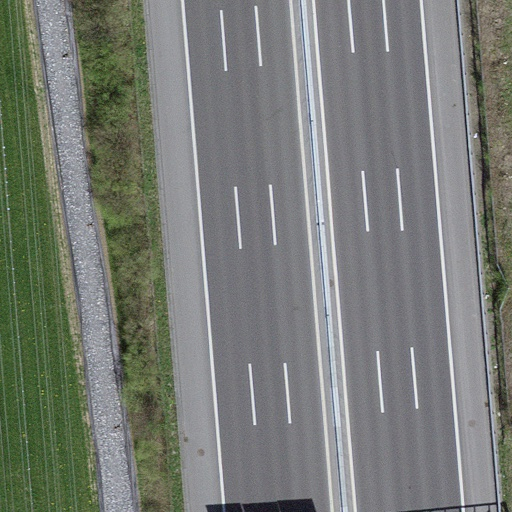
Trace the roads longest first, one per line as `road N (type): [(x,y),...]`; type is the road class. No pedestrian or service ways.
road 1 (motorway): [(239,0),(281,511)]
road 2 (motorway): [(410,511),(368,0)]
